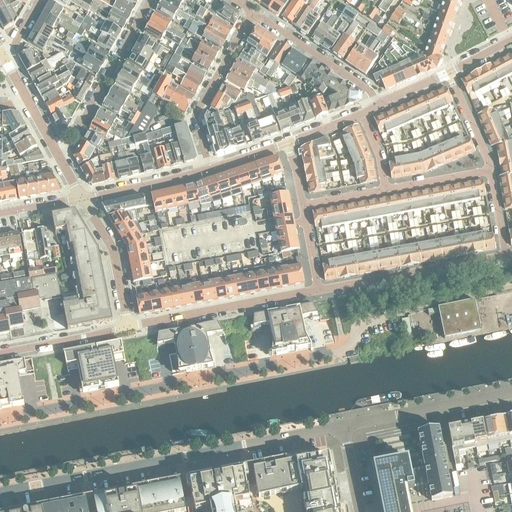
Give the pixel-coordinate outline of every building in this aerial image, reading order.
[(10,5),(13,4),(15,3),(13,0),(12,0),(8,2),(6,0),(0,0),(0,11),(10,6),(10,5)] [(76,0),(54,0),(65,6),(68,1),(88,13),(89,11),(91,8),(76,0)] [(91,8),(89,11),(94,14),(97,9),(103,13),(104,12),(109,15),(109,16),(107,19),(123,28),(129,18),(96,0),(95,0),(94,3),(91,8)] [(96,0),(129,18),(134,8),(120,0),(118,0),(117,3),(111,0),(96,0)] [(194,20),(196,17),(197,15),(180,5),(183,0),(182,0),(161,0),(161,1),(194,20)] [(261,0),(260,3),(262,5),(262,4),(269,9),(275,0),(261,0)] [(275,0),(269,9),(268,10),(276,15),(277,14),(279,16),(289,0),(275,0)] [(289,22),(291,24),(303,7),(304,4),(307,0),(299,0),(299,1),(297,0),(294,0),(282,18),(283,18),(283,20),(287,23),(289,22)] [(312,0),(307,9),(303,7),(291,24),(300,30),(315,8),(320,0),(312,0)] [(359,0),(354,7),(361,12),(366,4),(360,0),(359,0)] [(383,0),(377,9),(385,14),(394,0),(383,0)] [(412,0),(419,4),(430,10),(432,5),(425,1),(424,3),(422,1),(422,0),(412,0)] [(193,22),(194,20),(161,1),(156,11),(172,20),(174,16),(180,19),(181,18),(186,21),(183,27),(188,30),(191,25),(193,22)] [(50,2),(44,11),(78,30),(81,26),(73,21),(74,21),(61,14),(63,9),(50,2)] [(454,19),(458,8),(443,2),(439,14),(454,19)] [(238,14),(222,3),(217,12),(208,7),(206,11),(215,16),(216,14),(234,26),(239,17),(238,14)] [(341,14),(345,7),(340,4),(336,10),(341,14)] [(17,18),(10,6),(0,11),(0,23),(4,30),(14,25),(17,18)] [(200,9),(197,15),(196,17),(201,20),(202,19),(206,11),(208,7),(205,6),(202,10),(200,9)] [(347,18),(353,22),(358,15),(345,7),(341,14),(338,18),(341,19),(342,17),(345,19),(347,18)] [(315,8),(300,30),(307,35),(320,17),(315,14),(318,10),(315,8)] [(372,8),(366,15),(372,19),(378,12),(372,8)] [(398,8),(394,13),(402,19),(406,13),(398,8)] [(44,11),(38,23),(51,30),(55,23),(76,35),(76,34),(78,30),(44,11)] [(171,22),(155,13),(149,23),(182,41),(183,38),(185,36),(168,26),(171,22)] [(402,19),(394,13),(390,19),(398,24),(402,19)] [(450,30),(454,19),(439,14),(435,25),(450,30)] [(358,25),(365,30),(369,23),(358,15),(353,22),(344,35),(332,53),(342,60),(355,42),(349,38),(358,25)] [(86,16),(83,23),(116,41),(121,32),(105,23),(104,26),(103,28),(91,21),(92,19),(86,16)] [(320,45),(331,30),(338,19),(333,16),(325,26),(321,24),(311,39),(320,45)] [(209,23),(202,19),(201,20),(196,17),(194,20),(193,22),(197,24),(198,22),(227,38),(233,28),(228,25),(212,17),(209,23)] [(197,24),(193,22),(191,25),(204,32),(201,37),(221,48),(227,38),(198,22),(197,24)] [(335,33),(331,30),(320,45),(330,52),(348,25),(343,22),(335,33)] [(38,23),(32,33),(66,52),(70,46),(70,45),(64,41),(63,43),(51,36),(53,31),(51,30),(38,23)] [(78,30),(76,34),(81,37),(84,30),(100,39),(97,43),(110,51),(116,41),(83,23),(81,26),(78,30)] [(175,53),(178,48),(179,46),(181,43),(182,41),(149,23),(144,32),(160,42),(163,37),(175,44),(171,51),(175,53)] [(381,31),(369,23),(365,30),(376,37),(381,31)] [(425,27),(419,24),(416,31),(421,34),(425,27)] [(446,42),(450,30),(435,25),(431,36),(446,42)] [(385,26),(382,32),(390,37),(393,31),(385,26)] [(255,28),(247,44),(253,47),(248,55),(242,52),(239,58),(249,64),(257,50),(256,50),(266,33),(258,28),(255,28)] [(376,37),(375,40),(355,69),(365,76),(378,58),(372,54),(380,43),(382,44),(387,36),(389,37),(390,37),(382,32),(381,31),(376,37)] [(32,33),(27,43),(42,51),(45,46),(59,54),(61,53),(63,57),(64,56),(66,52),(32,33)] [(257,50),(249,64),(260,70),(258,73),(264,77),(266,75),(271,78),(275,72),(278,67),(291,50),(281,43),(269,60),(273,63),(268,70),(262,66),(263,65),(256,61),(260,54),(266,58),(277,40),(266,33),(256,50),(257,50)] [(137,45),(154,55),(159,46),(141,36),(137,45)] [(442,53),(446,42),(431,36),(427,47),(442,53)] [(345,62),(355,69),(375,40),(371,37),(364,48),(358,44),(345,62)] [(183,38),(182,41),(181,43),(214,62),(219,52),(202,42),(199,47),(183,38)] [(397,42),(403,46),(414,53),(416,51),(411,47),(406,43),(400,39),(397,42)] [(70,45),(70,46),(103,64),(108,54),(92,45),(89,50),(77,44),(76,45),(71,43),(70,45)] [(179,46),(178,48),(194,57),(191,62),(208,71),(214,62),(181,43),(179,46)] [(149,63),(154,55),(137,45),(132,53),(149,63)] [(390,45),(386,51),(398,66),(405,82),(416,78),(408,61),(407,60),(403,56),(401,58),(398,54),(397,55),(392,47),(390,45)] [(20,55),(18,56),(19,57),(27,72),(41,64),(38,60),(40,59),(38,54),(36,55),(33,50),(25,46),(20,55)] [(66,52),(64,56),(68,58),(71,53),(83,60),(81,65),(80,65),(97,75),(103,64),(70,46),(66,52)] [(411,58),(407,60),(408,61),(416,78),(427,73),(436,69),(419,56),(414,53),(403,46),(401,49),(404,53),(411,58)] [(420,52),(419,56),(436,69),(438,67),(439,67),(442,63),(441,62),(443,60),(440,58),(442,53),(427,47),(424,54),(420,52)] [(289,88),(296,78),(307,62),(299,57),(300,56),(292,51),(280,69),(285,72),(285,73),(288,76),(282,83),(289,88)] [(391,68),(387,70),(395,87),(405,82),(398,66),(386,51),(383,56),(387,60),(385,61),(391,68)] [(41,64),(27,72),(32,82),(51,71),(48,66),(64,58),(63,57),(61,53),(59,54),(52,58),(45,62),(41,64)] [(43,53),(42,55),(42,56),(45,62),(52,58),(43,53)] [(149,63),(132,53),(127,62),(145,72),(149,63)] [(168,66),(201,84),(206,75),(191,66),(188,71),(178,65),(181,58),(174,54),(168,66)] [(511,62),(508,55),(499,60),(508,77),(511,74),(511,62)] [(238,60),(232,70),(265,88),(268,83),(257,76),(253,74),(255,70),(238,60)] [(489,65),(498,82),(508,77),(499,60),(489,65)] [(307,62),(296,78),(305,83),(316,67),(307,61),(307,62)] [(387,90),(395,87),(387,70),(380,61),(378,65),(381,70),(382,68),(384,71),(372,76),(376,83),(381,81),(385,89),(387,90)] [(67,64),(65,66),(71,77),(89,88),(95,78),(81,70),(79,75),(72,71),(76,64),(71,62),(67,64)] [(160,80),(156,78),(152,76),(149,81),(140,76),(142,72),(126,63),(120,73),(153,92),(160,80)] [(480,70),(489,87),(498,82),(489,65),(480,70)] [(52,73),(33,84),(39,94),(71,77),(65,66),(63,67),(58,69),(62,75),(55,79),(52,73)] [(180,86),(195,94),(201,84),(168,66),(164,72),(167,74),(168,72),(183,81),(180,86)] [(306,84),(313,89),(325,73),(317,68),(306,84)] [(232,70),(226,80),(243,90),(246,86),(250,89),(251,87),(268,96),(271,95),(274,94),(265,88),(232,70)] [(479,92),(489,87),(480,70),(470,75),(479,92)] [(147,103),(153,92),(120,73),(115,83),(131,92),(133,89),(149,98),(145,105),(139,102),(137,105),(140,106),(139,108),(143,110),(147,103)] [(338,97),(344,108),(361,101),(362,98),(325,73),(313,89),(314,90),(323,96),(327,89),(338,97)] [(470,75),(461,80),(468,95),(474,92),(475,94),(474,94),(475,95),(479,92),(470,75)] [(71,77),(39,94),(45,106),(61,97),(61,96),(60,95),(58,96),(56,91),(66,85),(67,84),(71,77)] [(71,77),(67,84),(73,88),(72,89),(74,91),(73,92),(75,93),(73,96),(76,101),(81,103),(89,88),(71,77)] [(161,77),(160,80),(153,92),(156,94),(155,96),(161,100),(161,101),(162,101),(161,104),(166,106),(167,104),(184,113),(194,96),(161,77)] [(224,84),(218,93),(228,99),(227,100),(232,103),(234,108),(248,103),(254,101),(257,100),(247,94),(244,99),(243,99),(242,100),(237,98),(240,92),(224,84)] [(113,87),(107,96),(140,115),(143,110),(139,108),(140,106),(137,105),(137,106),(126,100),(129,96),(113,87)] [(289,88),(278,93),(280,99),(289,95),(290,98),(288,99),(290,103),(294,102),(289,88)] [(445,88),(433,93),(441,110),(448,107),(447,107),(446,105),(452,102),(445,88)] [(308,99),(309,100),(320,96),(321,96),(323,96),(314,90),(308,99)] [(228,108),(232,103),(227,100),(228,99),(218,93),(210,108),(217,112),(219,109),(221,110),(228,108)] [(431,115),(441,110),(433,93),(423,97),(431,115)] [(61,97),(45,106),(51,115),(74,102),(71,95),(65,98),(63,95),(61,96),(61,97)] [(274,115),(281,133),(292,128),(285,111),(278,113),(274,102),(271,95),(268,96),(267,96),(270,104),(274,115)] [(126,122),(128,122),(134,126),(140,115),(107,96),(102,106),(117,115),(120,110),(130,115),(126,122)] [(309,100),(316,119),(328,114),(324,103),(323,103),(321,96),(320,96),(309,100)] [(326,102),(330,113),(344,108),(338,97),(326,102)] [(421,119),(431,115),(423,97),(413,101),(421,119)] [(261,121),(254,101),(248,103),(261,140),(279,134),(273,117),(261,121)] [(296,105),(296,106),(303,124),(314,120),(306,101),(296,105)] [(413,101),(404,106),(411,123),(421,119),(413,101)] [(74,102),(51,115),(61,134),(64,134),(80,105),(74,102)] [(147,103),(143,110),(140,115),(134,126),(128,137),(127,139),(132,138),(145,134),(143,134),(151,121),(158,109),(147,103)] [(261,140),(248,103),(234,108),(237,116),(245,113),(249,124),(246,125),(252,143),(261,140)] [(292,128),(303,124),(296,106),(285,111),(292,128)] [(394,110),(401,127),(411,123),(404,106),(394,110)] [(95,119),(128,137),(134,126),(128,122),(124,129),(114,123),(116,118),(100,109),(95,119)] [(223,111),(235,148),(246,145),(240,127),(234,129),(229,113),(231,112),(230,109),(223,111)] [(482,126),(499,118),(497,113),(496,113),(496,114),(494,115),(492,109),(477,116),(482,126)] [(223,152),(235,148),(223,111),(216,114),(209,110),(204,119),(212,116),(223,152)] [(401,127),(394,110),(384,114),(391,132),(401,127)] [(9,128),(12,134),(25,127),(18,113),(18,114),(1,114),(1,130),(2,130),(2,128),(9,128)] [(374,118),(380,133),(385,131),(386,133),(386,134),(391,132),(384,114),(374,118)] [(212,116),(204,119),(206,126),(216,155),(223,152),(212,116)] [(486,137),(504,130),(499,118),(482,126),(486,137)] [(107,133),(121,141),(127,139),(128,137),(95,119),(89,129),(105,138),(107,133)] [(185,124),(174,127),(175,133),(184,164),(195,161),(196,159),(185,124)] [(357,125),(343,131),(345,137),(343,138),(342,138),(344,143),(362,135),(357,125)] [(12,142),(15,147),(31,138),(25,127),(12,134),(2,140),(2,136),(1,136),(0,141),(0,147),(0,157),(5,154),(10,152),(6,145),(12,142)] [(164,136),(175,133),(174,127),(159,131),(161,138),(162,141),(165,140),(164,136)] [(511,141),(509,142),(504,130),(486,137),(490,146),(496,145),(511,142),(511,141)] [(147,142),(161,138),(159,131),(145,134),(147,142)] [(108,148),(121,145),(120,141),(107,144),(108,147),(104,148),(100,146),(103,141),(87,132),(82,142),(104,156),(110,154),(108,148)] [(155,171),(147,142),(145,134),(132,138),(134,142),(134,145),(145,143),(145,144),(139,145),(141,152),(143,151),(144,155),(140,156),(144,174),(155,171)] [(344,143),(348,153),(366,146),(362,135),(344,143)] [(462,137),(457,139),(464,156),(474,152),(468,137),(463,140),(462,137)] [(20,156),(36,147),(31,138),(15,147),(20,156)] [(327,157),(326,153),(321,153),(320,147),(330,146),(327,138),(316,142),(301,148),(302,153),(301,153),(303,162),(327,157)] [(457,139),(447,143),(454,160),(464,156),(457,139)] [(166,146),(164,147),(170,167),(182,164),(176,144),(173,144),(172,140),(165,142),(166,146)] [(93,153),(98,157),(104,156),(82,142),(74,156),(73,156),(79,166),(89,160),(93,153)] [(511,142),(496,145),(498,156),(511,152),(511,142)] [(454,160),(447,143),(437,147),(445,164),(454,160)] [(159,170),(170,167),(164,147),(161,148),(161,146),(152,148),(159,170)] [(353,164),(354,164),(372,160),(366,146),(348,153),(353,164)] [(437,147),(427,151),(435,169),(445,164),(437,147)] [(9,167),(13,166),(22,164),(44,160),(37,149),(22,157),(23,159),(13,162),(13,159),(8,161),(5,161),(6,167),(9,167)] [(129,151),(123,153),(129,177),(140,175),(136,158),(130,159),(129,151)] [(435,169),(427,151),(419,155),(424,173),(435,169)] [(500,166),(511,163),(511,152),(498,156),(500,166)] [(119,180),(129,177),(123,153),(117,154),(119,161),(115,162),(119,180)] [(2,163),(5,161),(8,161),(5,154),(0,157),(0,173),(5,202),(8,201),(17,199),(13,182),(8,183),(5,168),(1,168),(2,163)] [(111,158),(110,154),(104,156),(98,157),(104,183),(115,180),(111,164),(107,165),(105,159),(111,158)] [(412,175),(424,173),(419,155),(409,157),(412,175)] [(276,156),(266,160),(272,178),(282,174),(276,156)] [(91,186),(104,183),(98,157),(94,159),(97,171),(96,171),(91,163),(80,169),(89,185),(91,186)] [(303,162),(305,172),(323,169),(322,163),(322,164),(320,164),(319,159),(325,158),(327,158),(327,157),(303,162)] [(409,157),(398,159),(401,177),(412,175),(409,157)] [(392,179),(401,177),(398,159),(394,159),(394,160),(395,162),(389,163),(392,179)] [(261,181),(272,178),(266,160),(255,164),(261,181)] [(354,164),(355,174),(374,171),(372,160),(354,164)] [(35,163),(31,164),(34,184),(36,183),(39,195),(49,193),(47,181),(43,182),(42,176),(38,176),(37,172),(35,163)] [(502,177),(511,175),(511,163),(500,166),(502,177)] [(13,166),(14,174),(19,199),(28,197),(26,185),(25,186),(24,179),(19,180),(18,173),(23,172),(22,164),(13,166)] [(34,184),(31,164),(27,165),(28,172),(29,175),(27,176),(28,178),(24,179),(25,186),(26,185),(28,197),(39,195),(36,183),(34,184)] [(255,164),(245,167),(251,185),(261,181),(255,164)] [(241,188),(251,185),(245,167),(235,170),(241,188)] [(325,180),(323,169),(305,172),(307,183),(325,180)] [(235,170),(225,174),(231,192),(231,197),(242,193),(241,188),(235,170)] [(376,182),(374,171),(355,174),(356,180),(357,180),(357,179),(359,179),(360,185),(376,182)] [(42,173),(42,176),(43,182),(47,181),(49,193),(59,192),(59,191),(60,191),(60,190),(60,189),(50,172),(42,173)] [(225,174),(214,177),(220,195),(221,201),(231,197),(231,192),(225,174)] [(501,188),(511,185),(511,175),(502,177),(499,177),(501,188)] [(221,201),(220,195),(214,177),(204,181),(210,199),(220,195),(221,201)] [(309,194),(325,191),(324,185),(326,185),(325,180),(307,183),(309,194)] [(482,180),(471,182),(475,201),(480,200),(480,199),(479,199),(479,197),(485,196),(482,180)] [(204,181),(194,184),(199,203),(199,205),(211,203),(210,199),(204,181)] [(464,203),(475,201),(471,182),(461,184),(464,203)] [(188,205),(199,203),(194,184),(183,187),(188,205)] [(454,205),(464,203),(461,184),(450,186),(454,205)] [(511,196),(511,185),(501,188),(502,198),(511,196)] [(443,207),(454,205),(450,186),(440,188),(443,207)] [(183,187),(173,189),(177,208),(188,205),(183,187)] [(433,209),(443,207),(440,188),(429,190),(433,209)] [(167,210),(177,208),(173,189),(162,192),(167,210)] [(422,211),(433,209),(429,190),(418,192),(422,211)] [(155,213),(167,210),(162,192),(151,194),(155,213)] [(411,213),(422,211),(418,192),(408,194),(411,213)] [(271,197),(270,197),(272,208),(290,205),(288,194),(286,194),(280,195),(275,196),(271,197)] [(401,215),(411,213),(408,194),(397,196),(401,215)] [(106,215),(107,215),(124,211),(135,209),(145,207),(151,206),(149,195),(103,205),(103,208),(106,215)] [(390,217),(401,215),(397,196),(387,198),(390,217)] [(511,196),(502,198),(505,209),(511,208),(511,196)] [(387,198),(376,200),(380,218),(390,217),(387,198)] [(369,220),(380,218),(376,200),(365,202),(369,220)] [(358,222),(369,220),(365,202),(355,204),(358,222)] [(348,224),(358,222),(355,204),(344,206),(348,224)] [(290,205),(272,208),(274,219),(292,215),(290,205)] [(337,226),(348,224),(344,206),(334,208),(337,226)] [(323,210),(327,228),(337,226),(334,208),(323,210)] [(109,217),(108,217),(114,228),(138,223),(135,209),(107,215),(109,217)] [(63,306),(64,315),(67,330),(84,327),(83,325),(89,323),(90,325),(112,321),(98,248),(97,248),(75,210),(74,211),(51,215),(55,235),(56,235),(55,231),(64,229),(67,247),(72,246),(81,289),(76,289),(78,302),(63,305),(63,306)] [(323,210),(312,212),(315,227),(321,226),(322,228),(321,228),(321,229),(327,228),(323,210)] [(292,215),(274,219),(275,223),(276,231),(295,228),(294,227),(293,220),(292,215)] [(237,221),(233,221),(234,228),(238,228),(238,227),(240,227),(244,226),(245,226),(246,225),(246,224),(246,223),(246,222),(246,221),(245,221),(243,220),(237,221)] [(138,223),(114,228),(120,238),(139,235),(142,234),(138,223)] [(295,228),(276,231),(278,242),(297,238),(295,228)] [(40,261),(41,268),(43,268),(42,261),(46,260),(45,252),(52,251),(54,259),(60,258),(58,246),(50,248),(46,229),(35,231),(40,261)] [(23,233),(28,261),(33,260),(33,263),(35,262),(36,268),(28,270),(29,278),(31,278),(42,276),(41,268),(40,261),(35,231),(23,233)] [(495,250),(492,234),(486,235),(486,233),(486,232),(481,233),(484,252),(495,250)] [(6,236),(9,256),(22,254),(19,233),(6,236)] [(474,253),(484,252),(481,233),(470,235),(474,253)] [(144,243),(139,235),(120,238),(127,249),(145,245),(144,243)] [(463,255),(474,253),(470,235),(460,237),(463,255)] [(6,236),(0,236),(0,257),(2,257),(2,262),(9,261),(9,256),(6,236)] [(453,257),(463,255),(460,237),(449,239),(453,257)] [(290,251),(299,250),(297,238),(278,242),(280,253),(281,253),(285,252),(290,251)] [(442,259),(453,257),(449,239),(439,241),(442,259)] [(431,261),(442,259),(439,241),(428,243),(431,261)] [(421,263),(431,261),(428,243),(417,245),(421,263)] [(130,265),(131,272),(150,268),(145,245),(127,249),(130,265)] [(410,265),(421,263),(417,245),(407,247),(410,265)] [(400,267),(410,265),(407,247),(396,249),(400,267)] [(400,267),(396,249),(386,251),(389,269),(400,267)] [(378,271),(389,269),(386,251),(375,253),(378,271)] [(368,273),(378,271),(375,253),(364,255),(368,273)] [(368,273),(364,255),(354,257),(357,275),(368,273)] [(347,277),(357,275),(354,257),(343,259),(347,277)] [(336,279),(347,277),(343,259),(333,261),(336,279)] [(336,279),(333,261),(327,261),(328,262),(328,264),(322,265),(325,281),(336,279)] [(55,265),(43,268),(41,268),(42,276),(56,273),(57,273),(55,265)] [(300,265),(287,268),(291,286),(303,284),(303,283),(300,265)] [(146,280),(150,279),(152,279),(150,268),(131,272),(133,283),(142,281),(146,280)] [(287,268),(277,270),(280,288),(291,286),(287,268)] [(277,270),(266,272),(269,290),(280,288),(277,270)] [(266,272),(255,274),(259,293),(269,290),(266,272)] [(56,274),(56,273),(42,276),(31,278),(29,278),(19,280),(0,283),(0,335),(10,333),(9,329),(24,326),(21,312),(40,308),(38,301),(39,301),(38,299),(43,298),(44,302),(61,298),(56,274)] [(248,295),(259,293),(255,274),(245,276),(248,295)] [(238,297),(248,295),(245,276),(234,278),(238,297)] [(223,280),(227,299),(238,297),(234,278),(223,280)] [(213,282),(216,301),(227,299),(223,280),(213,282)] [(202,284),(206,303),(216,301),(213,282),(202,284)] [(202,284),(191,286),(195,305),(206,303),(202,284)] [(181,288),(184,307),(195,305),(191,286),(181,288)] [(170,290),(174,309),(184,307),(181,288),(170,290)] [(160,292),(163,311),(174,309),(170,290),(160,292)] [(149,295),(152,313),(163,311),(160,292),(149,295)] [(140,315),(147,314),(152,313),(149,295),(139,296),(136,297),(139,315),(140,315)] [(439,313),(444,339),(481,331),(474,300),(427,310),(429,316),(429,315),(439,313)] [(252,333),(253,333),(254,327),(266,325),(266,326),(269,325),(273,343),(272,356),(288,354),(287,353),(295,351),(295,352),(310,349),(311,349),(309,344),(305,336),(302,319),(305,318),(305,317),(317,315),(319,320),(320,320),(313,304),(299,306),(286,309),(286,311),(281,312),(281,310),(267,313),(254,315),(252,333)] [(58,316),(64,315),(63,306),(56,308),(58,316)] [(158,334),(157,344),(156,349),(157,349),(158,346),(174,343),(176,355),(169,356),(172,372),(195,368),(195,371),(201,370),(214,368),(210,356),(206,336),(222,333),(224,336),(225,336),(222,331),(217,322),(203,325),(196,326),(196,329),(180,332),(179,330),(173,331),(158,334)] [(83,393),(119,386),(114,363),(124,361),(124,363),(125,363),(121,341),(96,346),(98,354),(93,355),(91,347),(63,352),(63,353),(64,353),(68,374),(69,373),(68,372),(78,370),(81,388),(79,388),(80,393),(82,393),(83,393)] [(24,360),(0,364),(0,409),(24,405),(18,374),(26,372),(24,360)] [(498,444),(509,441),(504,417),(493,420),(498,444)] [(482,422),(486,446),(498,444),(493,420),(482,422)] [(475,448),(486,446),(482,422),(471,424),(475,448)] [(471,424),(459,426),(464,450),(475,448),(471,424)] [(459,451),(464,450),(459,426),(448,429),(454,458),(460,457),(459,451)] [(422,432),(418,433),(431,501),(452,497),(439,429),(433,430),(422,432)] [(301,490),(305,511),(336,511),(336,505),(338,504),(336,492),(334,482),(331,483),(329,473),(332,472),(328,456),(307,460),(306,454),(252,465),(259,498),(301,490)] [(375,464),(373,464),(375,478),(382,511),(407,511),(406,505),(407,505),(406,504),(403,490),(414,488),(414,486),(427,483),(425,469),(411,472),(410,470),(409,461),(408,457),(375,464)] [(240,511),(238,502),(249,500),(249,499),(248,488),(247,488),(243,467),(189,477),(193,499),(192,499),(191,499),(195,510),(206,508),(206,511),(240,511)] [(185,511),(183,499),(179,479),(93,496),(96,511),(185,511)] [(86,511),(84,498),(9,511),(86,511)]
